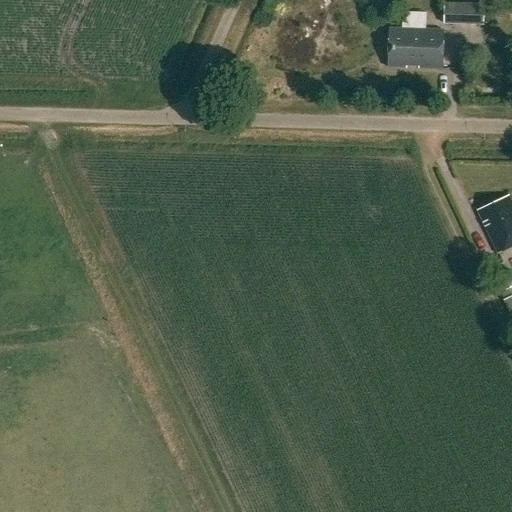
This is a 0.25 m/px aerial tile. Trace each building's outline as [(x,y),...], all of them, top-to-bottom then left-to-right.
[(486,24),(486,5),(444,5),(443,24),(486,24)] [(407,65),(407,60),(420,60),(420,69),(441,70),(442,33),(407,31),(406,34),(389,34),(388,64),(407,65)] [(458,166),(451,170),(460,189),(468,185),(458,166)] [(511,248),(511,211),(506,199),(477,213),(497,255),(511,248)] [(489,268),(500,293),(511,287),(511,284),(502,262),(489,268)]
